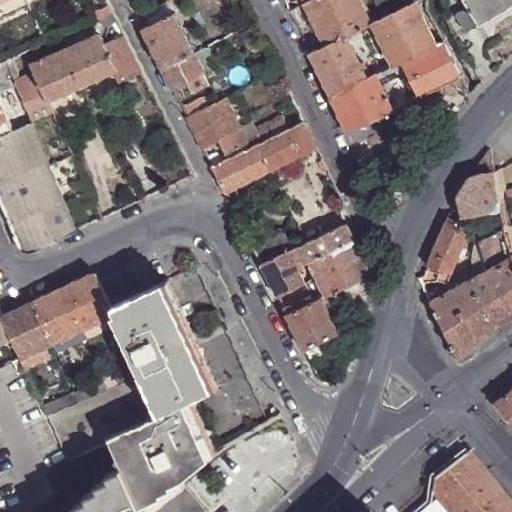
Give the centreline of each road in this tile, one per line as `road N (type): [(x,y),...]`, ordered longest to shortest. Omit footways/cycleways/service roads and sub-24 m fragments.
road 1 (residential): [(258,0),(395,276)]
road 2 (residential): [(198,198),(326,434),(353,438)]
road 3 (residential): [(0,254),(14,285),(198,198)]
road 4 (tertiary): [(395,276),(441,172),(511,89)]
road 5 (residential): [(118,0),(203,167),(198,198)]
road 6 (tertiary): [(337,511),(428,432),(456,393)]
road 7 (tertiary): [(387,316),(353,438)]
